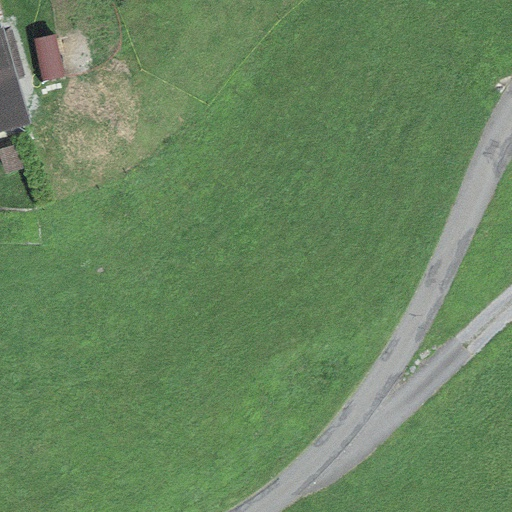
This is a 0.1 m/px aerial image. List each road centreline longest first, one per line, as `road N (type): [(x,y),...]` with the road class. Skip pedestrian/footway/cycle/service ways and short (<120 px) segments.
road 1 (unclassified): [(255,511),(331,454),(388,371),(511,120)]
road 2 (track): [(331,454),(404,404),(511,305)]
